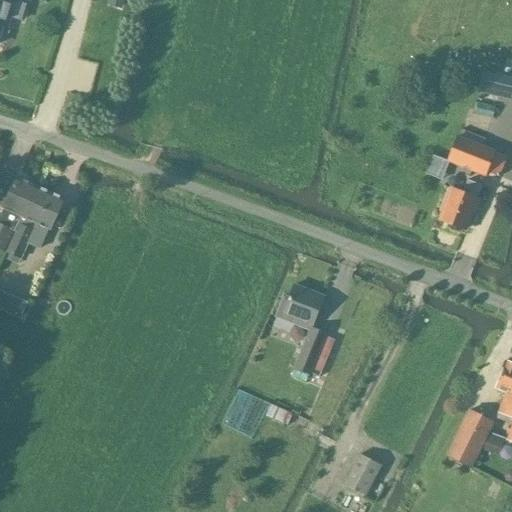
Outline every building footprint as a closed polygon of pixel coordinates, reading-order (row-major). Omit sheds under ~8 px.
[(121,10),(124,0),(109,0),(108,5),(121,10)] [(504,66),(502,73),(510,74),(511,68),(504,66)] [(511,78),(484,72),(479,92),(510,100),(511,100),(511,96),(511,78)] [(508,155),(457,135),(447,163),(485,177),(486,172),(499,177),(508,155)] [(0,250),(2,252),(32,187),(16,179),(2,209),(3,209),(0,214),(0,250)] [(470,182),(466,194),(458,191),(446,223),(470,232),(477,214),(481,215),(486,202),(479,199),(484,187),(470,182)] [(32,187),(2,252),(4,253),(5,251),(21,259),(28,244),(40,249),(49,231),(50,231),(63,202),(52,197),(32,187)] [(312,328),(324,297),(296,286),(291,299),(286,297),(277,318),(311,331),(296,369),(311,375),(327,334),(312,328)] [(0,290),(0,309),(20,319),(26,308),(28,303),(0,290)] [(511,363),(510,362),(507,365),(502,363),(491,392),(502,396),(494,416),(511,422),(511,420),(511,363)] [(271,405),(266,416),(288,425),(293,415),(271,405)] [(472,469),(482,448),(489,434),(495,423),(468,410),(445,456),(472,469)] [(489,434),(482,448),(495,453),(501,438),(489,434)] [(363,455),(380,463),(387,448),(370,440),(363,455)] [(344,484),(365,495),(381,466),(360,455),(344,484)] [(503,474),(505,479),(509,481),(511,480),(511,469),(510,468),(506,470),(503,474)]
